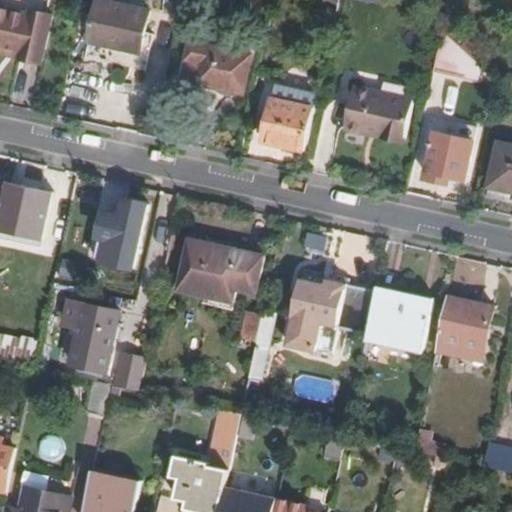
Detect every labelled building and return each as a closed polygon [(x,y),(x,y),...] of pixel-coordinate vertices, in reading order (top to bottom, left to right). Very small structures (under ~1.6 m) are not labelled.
[(100,0),(92,40),(143,51),(152,11),(102,0),(100,0)] [(0,11),(0,52),(20,56),(19,63),(41,67),(52,18),(45,16),(30,13),(28,18),(0,11)] [(254,55),(196,41),(189,72),(205,77),(203,83),(246,92),(254,55)] [(0,58),(19,63),(20,56),(0,52),(0,58)] [(511,78),(500,82),(501,83),(511,93),(511,78)] [(307,150),(319,92),(278,83),(265,140),(307,150)] [(383,138),(406,143),(416,100),(357,86),(348,125),(384,133),(383,138)] [(448,182),(450,174),(467,178),(475,142),(438,134),(428,177),(448,182)] [(511,144),(497,141),(488,186),(511,190),(511,144)] [(54,194),(8,184),(0,220),(0,230),(43,240),(54,194)] [(511,198),(511,190),(488,186),(487,193),(511,198)] [(100,237),(105,238),(99,261),(129,268),(135,244),(138,245),(147,205),(105,195),(102,207),(105,213),(100,237)] [(207,295),(232,301),(235,289),(257,293),(265,257),(191,239),(179,289),(203,295),(207,296),(207,295)] [(369,332),(377,294),(348,288),(351,278),(304,270),(294,318),(298,318),(291,346),(335,354),(341,326),(369,332)] [(369,332),(367,342),(424,354),(435,304),(378,292),(377,294),(369,332)] [(207,296),(203,295),(201,303),(230,309),(232,301),(207,295),(207,296)] [(495,310),(449,299),(438,348),(484,358),(495,310)] [(88,304),(75,363),(108,369),(122,310),(88,304)] [(244,335),(259,338),(264,313),(250,310),(244,335)] [(266,315),(260,343),(271,346),(277,317),(266,315)] [(38,342),(0,333),(0,359),(33,366),(38,342)] [(260,343),(257,356),(269,358),(271,346),(260,343)] [(124,351),(115,384),(139,390),(148,357),(124,351)] [(106,415),(112,384),(96,380),(90,412),(106,415)] [(327,456),(342,460),(347,435),(328,431),(327,438),(331,439),(327,456)] [(0,493),(10,495),(19,441),(0,438),(0,493)] [(396,462),(399,447),(387,444),(383,459),(396,462)] [(232,469),(228,488),(264,496),(269,477),(277,479),(280,465),(252,458),(253,451),(236,447),(232,469)] [(511,452),(488,448),(484,465),(501,469),(511,471),(511,452)] [(222,511),(228,488),(232,469),(214,465),(215,459),(182,451),(177,475),(184,476),(182,490),(190,492),(188,504),(204,508),(203,511),(222,511)] [(341,463),(337,484),(383,494),(388,472),(377,470),(378,463),(358,459),(357,466),(341,463)] [(141,511),(149,477),(97,466),(87,511),(141,511)] [(323,473),(294,467),(291,480),(321,487),(323,473)] [(67,511),(71,495),(33,487),(27,509),(8,505),(6,511),(67,511)] [(74,511),(78,497),(71,495),(67,511),(74,511)]
